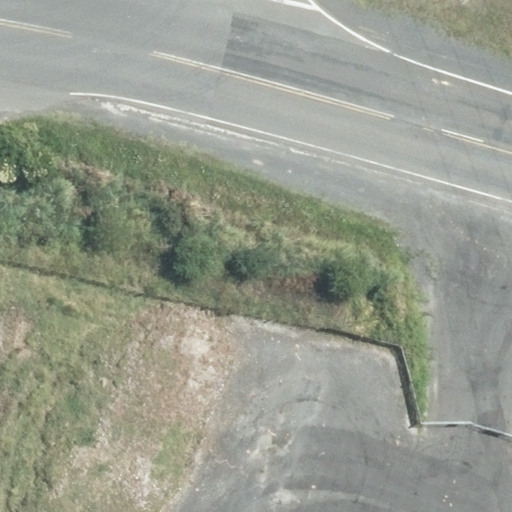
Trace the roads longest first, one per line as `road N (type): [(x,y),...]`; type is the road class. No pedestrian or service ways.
road 1 (tertiary): [(206,61),(511,151)]
road 2 (tertiary): [(0,24),(206,61)]
